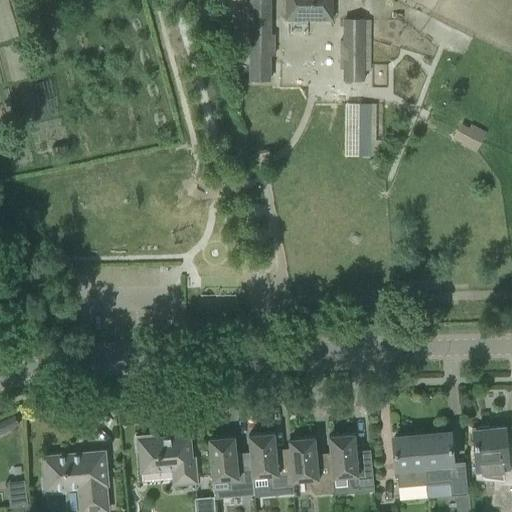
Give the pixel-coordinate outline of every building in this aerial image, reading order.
[(249,0),(250,79),(270,79),(269,0),(249,0)] [(331,0),(285,0),(286,19),(332,19),(331,0)] [(344,41),(340,40),(340,68),(344,68),(344,79),(364,79),(364,19),(344,19),(344,41)] [(375,153),(377,102),(347,102),(345,152),(375,153)] [(464,145),(476,151),(485,134),(472,128),(464,145)] [(0,436),(19,428),(15,419),(7,423),(0,425),(0,436)] [(511,511),(511,442),(506,442),(505,427),(474,430),(476,461),(474,461),(476,479),(493,481),(490,505),(502,506),(501,511),(511,511)] [(293,481),(290,454),(276,455),(274,432),(248,435),(250,457),(252,477),(267,475),(272,486),(293,485),(293,481)] [(453,476),(451,452),(450,432),(437,433),(437,434),(423,436),(427,483),(442,482),(442,477),(453,476)] [(328,435),(330,458),(332,477),(346,476),(352,488),(374,486),(371,454),(356,455),(354,433),(328,435)] [(188,436),(158,439),(157,434),(134,436),(135,450),(140,450),(142,470),(171,468),(173,485),(197,483),(195,465),(191,465),(188,436)] [(252,477),(250,457),(236,458),(234,436),(208,438),(212,481),(226,479),(233,490),(253,488),(252,477)] [(427,483),(423,436),(408,437),(408,436),(393,437),(396,467),(398,486),(427,484),(427,483)] [(332,477),(330,458),(317,459),(315,437),(289,439),(290,454),(293,481),(306,480),(313,494),(334,492),(332,477)] [(106,484),(105,472),(103,452),(43,457),(45,477),(42,478),(44,494),(66,492),(68,508),(69,510),(72,511),(74,511),(80,511),(107,510),(104,485),(106,484)] [(470,511),(468,492),(454,494),(456,511),(470,511)] [(195,498),(196,511),(214,511),(213,497),(195,498)]
